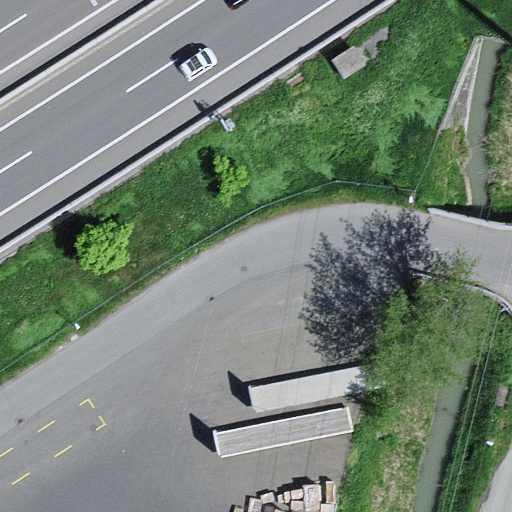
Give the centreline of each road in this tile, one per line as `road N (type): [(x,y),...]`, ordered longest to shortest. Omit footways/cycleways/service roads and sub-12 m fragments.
road 1 (unclassified): [(0,418),(221,286),(324,244),(408,246),(511,266)]
road 2 (motorway): [(0,173),(269,0)]
